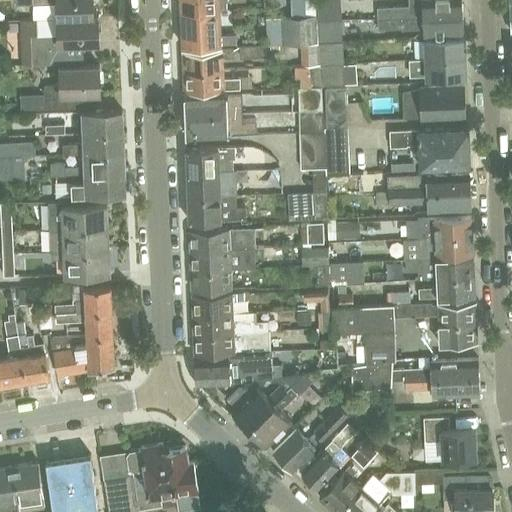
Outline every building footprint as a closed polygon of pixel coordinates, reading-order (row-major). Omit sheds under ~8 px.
[(33,0),(33,4),(34,18),(36,18),(57,17),(93,16),(92,0),(33,0)] [(180,0),(181,10),(219,8),(227,8),(227,0),(230,0),(180,0)] [(340,0),(317,0),(319,14),(319,20),(342,19),(340,0)] [(377,17),(403,15),(463,13),(462,0),(410,0),(410,5),(377,6),(377,17)] [(181,10),(182,27),(182,45),(237,42),(236,33),(220,33),(219,17),(219,8),(181,10)] [(464,31),(463,13),(403,15),(377,17),(378,28),(402,27),(402,28),(420,27),(420,25),(424,25),(424,33),(464,31)] [(320,42),(319,24),(319,20),(319,14),(278,17),(280,44),(301,43),(320,42)] [(37,33),(31,33),(32,64),(36,63),(64,62),(64,44),(83,43),(98,42),(97,16),(93,16),(57,17),(36,18),(37,33)] [(466,55),(465,36),(427,38),(428,57),(466,55)] [(301,64),(321,63),(320,42),(301,43),(301,64)] [(270,44),(240,45),(240,57),(271,55),(270,44)] [(233,48),(182,50),(183,71),(224,68),(223,57),(234,56),(233,48)] [(467,74),(466,55),(428,57),(429,76),(467,74)] [(344,63),(320,64),(322,84),(345,82),(344,63)] [(322,84),(320,64),(309,65),(312,85),(322,84)] [(73,94),(92,93),(100,93),(99,65),(59,66),(60,85),(45,86),(46,107),(74,107),(73,94)] [(224,76),(224,68),(183,71),(184,90),(240,87),(240,75),(224,76)] [(465,82),(421,84),(422,114),(466,113),(465,82)] [(298,86),(299,109),(323,109),(322,86),(298,86)] [(326,126),(348,126),(347,86),(325,87),(326,126)] [(243,92),(184,94),(186,133),(257,130),(256,119),(244,120),(243,92)] [(82,110),(83,131),(123,129),(122,109),(82,110)] [(324,109),(323,109),(299,109),(299,132),(324,130),(325,126),(324,109)] [(65,123),(46,123),(46,133),(65,132),(65,123)] [(421,165),(470,162),(469,125),(390,129),(391,146),(407,145),(407,144),(420,143),(421,165)] [(325,126),(324,130),(324,142),(325,151),(349,151),(348,126),(326,126),(325,126)] [(124,150),(123,129),(83,131),(83,142),(63,143),(63,152),(84,152),(124,150)] [(324,142),(324,130),(299,132),(300,143),(324,142)] [(0,154),(24,154),(35,154),(35,140),(0,141),(0,154)] [(325,151),(324,142),(300,143),(300,155),(325,154),(325,151)] [(234,144),(186,146),(187,171),(220,170),(220,158),(235,157),(234,144)] [(125,171),(124,150),(84,152),(85,172),(125,171)] [(349,151),(325,151),(325,154),(325,166),(326,174),(350,172),(349,151)] [(24,154),(0,154),(0,178),(25,177),(24,154)] [(325,166),(325,154),(300,155),(301,168),(325,166)] [(236,169),(220,170),(187,171),(188,195),(221,194),(221,183),(236,182),(236,169)] [(71,195),(126,193),(125,171),(85,172),(85,179),(70,180),(71,195)] [(377,195),(470,190),(469,172),(428,174),(428,182),(407,183),(406,174),(388,175),(388,177),(376,178),(377,195)] [(327,190),(314,191),(315,218),(328,218),(327,190)] [(471,207),(470,190),(377,195),(377,206),(389,205),(389,203),(429,201),(429,209),(471,207)] [(303,219),(315,218),(314,191),(301,192),(303,219)] [(303,219),(301,192),(288,193),(289,220),(303,219)] [(221,194),(188,195),(189,221),(247,218),(246,205),(237,205),(237,194),(221,194)] [(0,224),(2,224),(2,228),(12,228),(11,201),(0,201),(0,224)] [(50,228),(108,225),(107,202),(49,205),(50,228)] [(420,236),(435,235),(473,233),(472,215),(419,217),(419,230),(420,236)] [(359,220),(328,221),(329,238),(360,237),(359,220)] [(324,221),(307,222),(308,242),(324,242),(324,221)] [(109,249),(108,225),(50,228),(51,251),(109,249)] [(230,227),(189,229),(190,250),(231,248),(253,247),(265,246),(265,225),(230,227)] [(14,251),(12,228),(2,228),(3,251),(14,251)] [(474,253),(473,233),(435,235),(420,236),(420,243),(420,256),(474,253)] [(302,264),(316,264),(329,264),(329,245),(302,246),(302,264)] [(253,247),(231,248),(190,250),(191,269),(231,268),(254,267),(253,247)] [(110,272),(109,249),(51,251),(51,257),(64,257),(65,274),(110,272)] [(15,275),(14,251),(3,251),(4,274),(15,275)] [(437,277),(475,275),(473,255),(406,259),(406,271),(418,270),(419,278),(437,277)] [(337,283),(346,283),(349,282),(349,279),(352,279),(351,260),(330,261),(332,284),(337,283)] [(329,264),(316,264),(317,284),(330,284),(329,264)] [(232,286),(231,268),(191,269),(192,288),(232,286)] [(476,295),(475,275),(437,277),(437,285),(419,286),(419,297),(437,296),(437,298),(476,295)] [(346,292),(346,283),(337,283),(339,303),(353,302),(353,292),(346,292)] [(65,312),(78,312),(85,311),(112,310),(111,285),(84,287),(85,298),(76,299),(76,303),(55,304),(55,313),(65,312)] [(18,288),(20,303),(32,301),(31,286),(18,288)] [(321,297),(321,307),(330,307),(329,288),(304,290),(304,298),(321,297)] [(392,291),(393,304),(410,303),(411,303),(410,290),(392,291)] [(233,312),(232,291),(192,293),(193,314),(233,312)] [(440,343),(479,341),(476,301),(431,303),(432,314),(433,313),(438,313),(439,324),(440,343)] [(410,315),(410,303),(393,304),(393,316),(410,315)] [(336,367),(352,365),(392,359),(394,359),(392,315),(391,304),(333,308),(335,339),(335,347),(336,367)] [(318,307),(319,318),(319,327),(332,326),(331,307),(330,307),(321,307),(318,307)] [(85,311),(78,312),(65,312),(55,313),(43,314),(43,331),(52,331),(52,322),(86,320),(87,335),(113,334),(112,310),(85,311)] [(18,329),(18,333),(26,379),(50,375),(44,340),(34,342),(33,332),(27,333),(23,312),(15,313),(16,318),(16,321),(18,329)] [(233,318),(233,312),(193,314),(194,332),(244,330),(269,329),(268,320),(254,321),(254,317),(233,318)] [(16,318),(4,320),(6,331),(18,329),(16,321),(16,318)] [(269,329),(244,330),(194,332),(195,353),(255,351),(270,350),(269,329)] [(19,386),(18,380),(26,379),(18,333),(9,334),(7,335),(10,356),(0,357),(0,379),(1,383),(3,383),(4,389),(19,386)] [(113,334),(87,335),(87,344),(54,350),(58,374),(114,364),(113,334)] [(335,339),(321,339),(321,347),(335,347),(335,339)] [(196,383),(198,383),(231,381),(247,379),(274,377),(273,363),(230,366),(229,357),(195,358),(196,383)] [(405,368),(392,369),(391,379),(480,375),(479,357),(430,360),(431,367),(405,368)] [(352,391),(391,385),(391,379),(392,369),(392,359),(352,365),(352,391)] [(240,384),(233,391),(227,397),(235,405),(231,409),(249,427),(286,389),(304,371),(274,377),(280,383),(267,396),(256,385),(248,392),(240,384)] [(304,371),(286,389),(249,427),(267,445),(291,420),(279,409),(292,396),(297,392),(299,394),(312,380),(304,371)] [(481,392),(480,375),(391,379),(391,385),(391,389),(432,387),(433,395),(481,392)] [(297,427),(274,451),(292,470),(316,445),(347,414),(338,406),(324,420),(325,421),(308,438),(297,427)] [(450,415),(424,417),(425,440),(443,439),(444,459),(476,457),(474,428),(451,429),(450,415)] [(348,421),(345,424),(302,471),(310,478),(309,481),(313,485),(317,485),(318,486),(349,452),(341,445),(356,429),(348,421)] [(381,426),(372,436),(381,444),(390,434),(381,426)] [(366,440),(352,454),(364,466),(378,451),(366,440)] [(165,448),(164,442),(142,445),(143,448),(131,450),(127,455),(129,467),(134,470),(140,508),(164,504),(162,496),(177,494),(180,509),(201,505),(198,492),(199,491),(194,460),(190,460),(188,452),(187,452),(186,445),(165,448)] [(98,511),(96,495),(97,495),(91,453),(46,460),(52,511),(98,511)] [(38,461),(14,464),(18,499),(19,507),(44,503),(38,461)] [(337,511),(362,486),(351,476),(357,469),(350,462),(320,496),(337,511)] [(18,499),(14,464),(0,466),(0,511),(20,511),(19,507),(18,499)] [(370,493),(362,486),(337,511),(370,511),(380,502),(388,492),(413,492),(413,470),(387,469),(379,481),(370,493)] [(468,488),(468,473),(443,473),(443,497),(456,497),(456,511),(493,511),(493,488),(468,488)] [(136,511),(131,474),(106,478),(110,511),(136,511)] [(389,501),(378,511),(399,511),(401,511),(389,501)]
